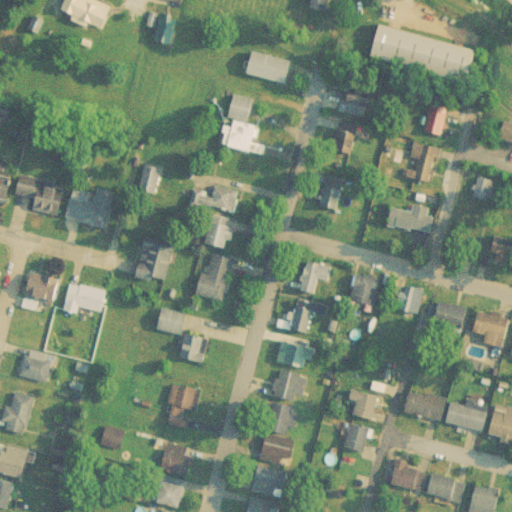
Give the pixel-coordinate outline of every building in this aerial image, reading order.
[(115,13),(83,0),(69,0),(61,22),(104,39),(115,13)] [(332,0),(315,0),(313,15),(330,17),(332,0)] [(159,49),(176,49),(176,25),(159,25),(159,49)] [(480,54),(381,30),(373,63),(472,88),(480,54)] [(294,66),(255,58),(250,81),(289,89),(294,66)] [(370,122),(373,94),(346,91),(342,118),(370,122)] [(232,122),(251,126),(255,104),(237,100),(232,122)] [(447,140),(451,112),(432,110),(429,137),(447,140)] [(511,123),(506,122),(501,140),(511,142),(511,123)] [(261,132),(237,125),(235,132),(227,130),(222,149),(264,161),(267,152),(256,149),(261,132)] [(336,154),(353,160),(362,135),(346,129),(336,154)] [(443,155),(417,148),(407,182),(433,190),(443,155)] [(159,200),(162,175),(146,172),(142,198),(159,200)] [(16,182),(0,179),(0,205),(11,208),(16,182)] [(23,182),(17,209),(60,219),(66,192),(23,182)] [(494,186),(478,182),(474,202),(490,206),(494,186)] [(237,219),(241,195),(216,191),(214,199),(195,196),(192,211),(237,219)] [(339,217),(345,196),(328,191),(321,211),(339,217)] [(70,224),(109,234),(114,213),(91,207),(92,200),(77,196),(70,224)] [(435,237),(436,222),(431,222),(431,213),(416,211),(415,217),(394,215),(392,233),(435,237)] [(237,225),(213,220),(207,248),(232,254),(237,225)] [(176,253),(147,247),(140,283),(169,288),(176,253)] [(237,264),(215,259),(210,280),(205,278),(200,300),(226,307),(237,264)] [(325,280),(329,265),(303,259),(296,288),(311,292),(315,277),(325,280)] [(372,306),(381,278),(360,272),(351,299),(372,306)] [(26,297),(53,312),(65,290),(38,275),(26,297)] [(421,288),(404,285),(400,309),(418,312),(421,288)] [(69,312),(105,319),(110,296),(74,288),(69,312)] [(326,309),(300,300),(290,329),(307,335),(314,315),(323,318),(326,309)] [(470,314),(444,307),(438,326),(464,334),(470,314)] [(185,340),(190,319),(164,313),(159,334),(185,340)] [(476,339),(488,342),(487,349),(506,354),(511,329),(511,324),(481,317),(476,339)] [(185,366),(209,367),(210,342),(186,340),(185,366)] [(278,361),(309,370),(315,351),(284,342),(278,361)] [(49,389),(56,362),(30,355),(22,381),(49,389)] [(275,402),(301,409),(309,383),(284,375),(275,402)] [(193,435),(202,396),(176,389),(166,429),(193,435)] [(354,421),(376,425),(381,401),(359,397),(354,421)] [(448,403),(412,399),(409,420),(446,424),(448,403)] [(6,437),(33,437),(33,401),(14,401),(14,413),(6,413),(6,437)] [(491,415),(455,406),(449,428),(484,438),(491,415)] [(511,413),(499,411),(492,441),(511,445),(511,413)] [(295,416),(281,416),(281,436),(295,436),(295,416)] [(348,453),(367,458),(373,435),(354,430),(348,453)] [(272,440),(267,466),(292,471),(297,445),(272,440)] [(196,456),(170,449),(163,475),(188,482),(196,456)] [(32,458),(7,451),(0,478),(25,485),(32,458)] [(423,498),(429,477),(399,468),(394,489),(423,498)] [(254,497),(283,504),(290,478),(261,471),(254,497)] [(464,507),(467,485),(434,481),(431,503),(464,507)] [(182,511),(188,489),(159,482),(153,507),(173,511),(182,511)] [(0,511),(11,511),(16,488),(0,484),(0,511)] [(500,511),(504,498),(480,491),(473,511),(500,511)]
